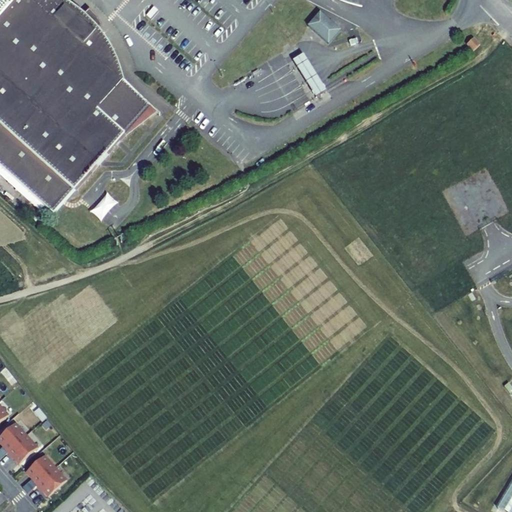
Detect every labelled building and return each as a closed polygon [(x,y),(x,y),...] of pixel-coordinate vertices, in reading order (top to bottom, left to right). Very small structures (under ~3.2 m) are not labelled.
[(0,0),(0,2),(0,3),(0,2),(0,168),(53,215),(74,192),(150,107),(124,84),(122,77),(121,73),(119,67),(116,58),(112,50),(107,42),(104,37),(98,30),(91,23),(84,16),(81,13),(72,6),(68,4),(60,0),(0,0)] [(91,23),(98,30),(102,27),(99,22),(94,15),(89,10),(84,16),(91,23)] [(328,45),(341,32),(320,13),(308,27),(328,45)] [(474,39),(467,46),(473,52),(480,46),(474,39)] [(327,94),(303,55),(292,62),(316,100),(327,94)] [(158,114),(150,107),(74,192),(76,194),(127,138),(158,114)] [(107,194),(90,213),(101,222),(118,204),(107,194)] [(15,426),(0,438),(0,444),(19,466),(37,451),(15,426)] [(66,483),(44,458),(27,474),(49,498),(66,483)] [(511,511),(511,486),(498,510),(501,511),(511,511)]
